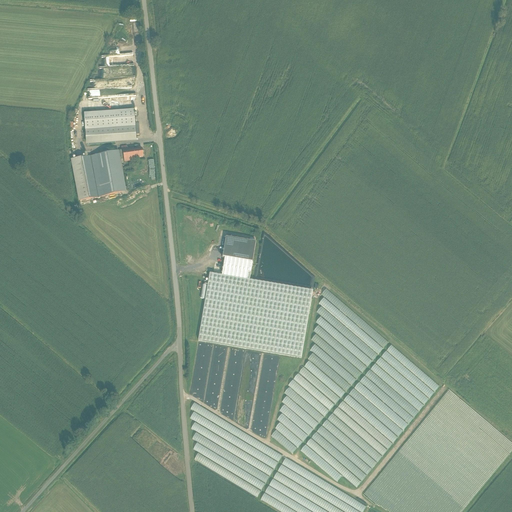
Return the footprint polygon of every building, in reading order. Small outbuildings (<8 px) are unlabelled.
[(114,82),(141,79),(140,73),(140,74),(139,65),(107,68),(113,69),(109,70),(108,72),(106,79),(101,80),(101,83),(99,83),(99,85),(103,86),(103,88),(113,87),(114,82)] [(103,108),(133,107),(133,103),(137,103),(137,97),(141,97),(141,94),(125,94),(125,91),(95,93),(95,99),(102,99),(103,108)] [(93,144),(143,140),(141,108),(91,111),(93,144)] [(79,199),(126,191),(119,151),(72,160),(79,199)] [(142,158),(151,157),(151,151),(130,152),(131,161),(142,161),(142,158)] [(223,254),(255,259),(257,241),(226,236),(223,254)]
